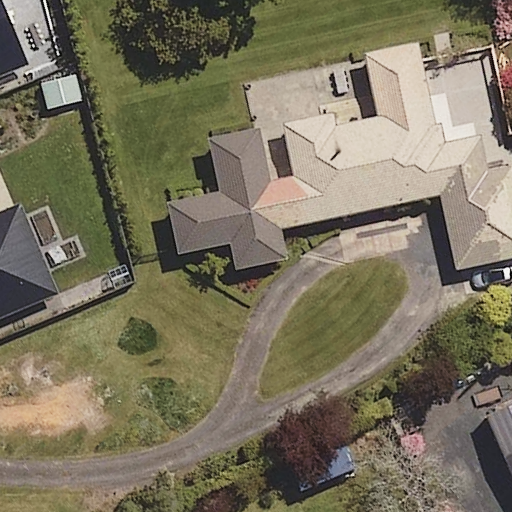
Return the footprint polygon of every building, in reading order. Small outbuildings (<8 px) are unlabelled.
[(0,62),(19,55),(0,10),(0,62)] [(293,172),(303,217),(439,189),(454,264),(511,252),(511,159),(485,165),(477,126),(436,134),(416,38),(363,49),(376,112),(331,122),(328,109),(283,119),(293,172)] [(81,97),(75,71),(38,80),(44,106),(81,97)] [(303,217),(293,172),(268,177),(257,121),(206,132),(217,184),(166,194),(177,247),(228,236),(234,264),(288,253),(282,222),(303,217)] [(0,208),(0,305),(53,284),(18,200),(0,208)] [(511,356),(455,381),(467,408),(511,388),(511,356)]
